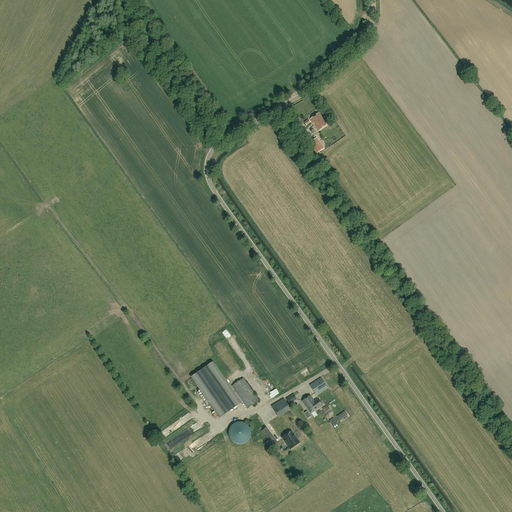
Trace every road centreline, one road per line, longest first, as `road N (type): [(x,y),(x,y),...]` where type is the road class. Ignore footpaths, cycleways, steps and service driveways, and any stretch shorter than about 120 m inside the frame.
road 1 (unclassified): [(442,511),(206,173),(217,145),(360,46),(373,0)]
road 2 (unknown): [(193,404),(219,425),(337,364)]
